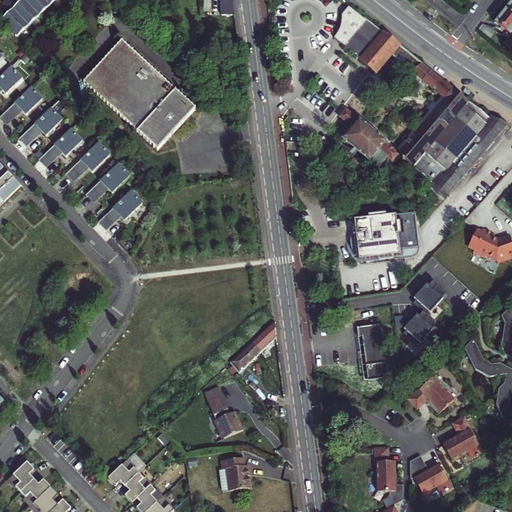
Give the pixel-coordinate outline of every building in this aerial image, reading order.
[(15,6),(9,0),(6,0),(2,4),(10,12),(6,16),(2,19),(18,37),(56,0),(22,0),(20,2),(15,6)] [(222,0),(225,18),(237,17),(234,0),(222,0)] [(422,64),(348,6),(343,14),(342,20),(340,28),(335,37),(378,74),(392,56),(395,59),(399,66),(403,71),(409,75),(414,74),(422,64)] [(511,32),(511,14),(505,10),(495,23),(510,35),(511,32)] [(159,152),(197,111),(124,43),(86,84),(159,152)] [(422,64),(414,74),(418,77),(423,81),(431,72),(422,64)] [(0,91),(2,90),(6,95),(23,79),(11,68),(0,78),(0,91)] [(431,72),(423,81),(434,90),(445,99),(437,109),(399,154),(399,155),(399,156),(414,168),(426,153),(436,141),(457,159),(486,124),(466,106),(469,102),(431,72)] [(0,119),(1,118),(7,125),(21,111),(26,116),(42,100),(31,89),(0,118),(0,119)] [(486,124),(457,159),(436,141),(414,168),(449,198),(510,126),(492,117),(490,119),(469,102),(466,106),(486,124)] [(20,139),(27,146),(41,132),(46,137),(62,121),(51,109),(19,140),(20,140),(20,139)] [(346,110),(339,118),(353,129),(344,140),(379,170),(388,158),(393,163),(399,156),(399,155),(399,154),(346,110)] [(40,160),(47,167),(61,153),(66,158),(82,142),(71,130),(39,161),(40,160)] [(67,174),(74,181),(88,167),(93,172),(109,156),(98,145),(66,175),(67,174)] [(87,195),(93,202),(108,188),(113,193),(129,177),(118,165),(86,196),(87,195)] [(4,169),(0,172),(0,201),(3,205),(21,187),(4,169)] [(100,223),(106,229),(120,216),(125,220),(141,205),(130,193),(98,223),(99,224),(100,223)] [(416,212),(356,221),(359,239),(362,261),(403,255),(402,249),(421,246),(422,246),(416,212)] [(511,259),(511,237),(511,235),(501,240),(497,238),(498,235),(485,230),(484,233),(479,231),(472,249),(478,252),(477,254),(489,259),(490,256),(501,261),(502,264),(511,259)] [(402,249),(403,255),(362,261),(359,239),(354,240),(353,245),(354,250),(355,255),(356,260),(358,265),(418,255),(420,254),(421,252),(421,246),(402,249)] [(447,294),(434,283),(415,305),(425,313),(405,336),(418,347),(438,325),(428,316),(447,294)] [(511,315),(502,317),(506,324),(502,349),(506,356),(511,359),(511,315)] [(269,351),(278,342),(275,323),(258,340),(269,351)] [(384,326),(359,329),(361,339),(364,339),(370,382),(392,379),(384,326)] [(254,364),(269,351),(258,340),(244,354),(254,364)] [(486,362),(474,340),(465,350),(476,372),(491,379),(507,377),(506,385),(500,391),(497,407),(505,422),(511,420),(511,407),(511,405),(511,397),(511,396),(511,370),(501,365),(493,366),(486,362)] [(244,354),(231,366),(241,377),(254,364),(244,354)] [(398,390),(408,401),(417,392),(419,390),(423,394),(422,396),(430,405),(445,392),(437,384),(439,382),(425,367),(410,381),(409,380),(398,390)] [(227,411),(221,399),(207,406),(213,418),(215,417),(218,423),(216,424),(225,441),(240,434),(232,417),(228,419),(225,413),(227,411)] [(464,417),(452,424),(458,437),(443,446),(452,463),(459,459),(460,456),(467,452),(471,460),(478,457),(478,456),(483,454),(475,439),(476,438),(464,417)] [(480,445),(484,451),(490,448),(486,442),(480,445)] [(389,462),(389,448),(374,448),(375,470),(377,472),(377,493),(394,492),(394,506),(403,501),(403,487),(395,487),(395,462),(389,462)] [(134,469),(139,474),(146,467),(134,455),(128,460),(135,467),(134,469)] [(427,469),(420,457),(410,462),(410,477),(414,477),(414,479),(424,497),(431,493),(431,490),(437,487),(442,495),(452,489),(439,466),(428,472),(426,470),(427,469)] [(135,467),(128,460),(108,479),(115,487),(120,482),(125,487),(139,474),(134,469),(135,467)] [(255,489),(251,471),(250,467),(248,468),(245,460),(224,464),(226,473),(230,472),(234,494),(255,489)] [(15,488),(21,493),(34,480),(30,475),(35,471),(27,463),(7,482),(14,489),(15,488)] [(139,474),(125,487),(129,492),(125,496),(132,504),(137,499),(150,486),(152,485),(145,478),(144,480),(139,474)] [(24,500),(31,507),(51,488),(44,480),(39,485),(34,480),(21,493),(26,498),(24,500)] [(150,486),(137,499),(141,504),(136,509),(139,511),(147,511),(164,497),(157,490),(155,492),(150,486)] [(51,511),(58,506),(54,501),(59,496),(51,488),(31,507),(35,511),(51,511)] [(164,497),(147,511),(172,511),(174,511),(168,505),(170,504),(164,497)] [(68,511),(71,509),(63,501),(58,506),(51,511),(68,511)]
